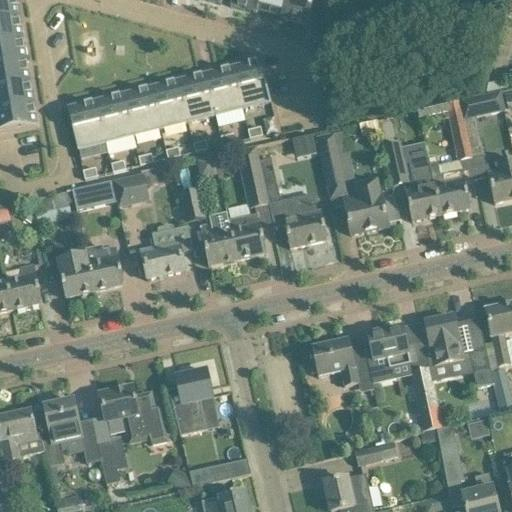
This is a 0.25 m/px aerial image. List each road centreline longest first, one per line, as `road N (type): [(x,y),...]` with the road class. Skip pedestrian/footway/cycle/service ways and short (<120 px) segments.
road 1 (residential): [(511,253),(224,317)]
road 2 (residential): [(0,192),(65,172),(37,0)]
road 3 (residential): [(224,317),(0,367)]
road 4 (residential): [(273,511),(224,317)]
road 5 (residential): [(94,0),(281,49)]
